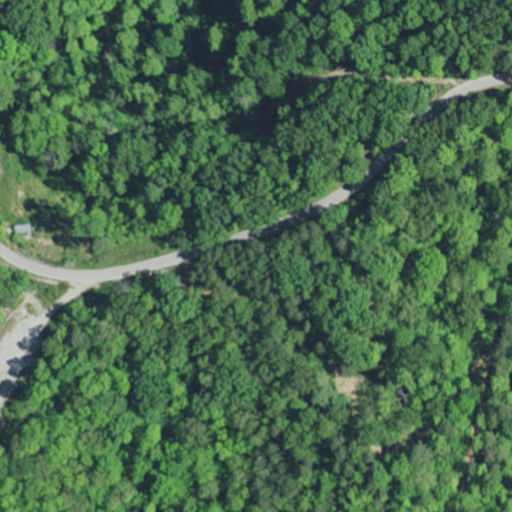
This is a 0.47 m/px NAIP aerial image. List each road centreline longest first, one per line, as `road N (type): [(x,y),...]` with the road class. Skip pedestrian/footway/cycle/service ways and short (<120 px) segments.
road 1 (secondary): [(511,78),(467,89),(323,202),(247,235),(133,269),(76,274),(26,263),(0,242)]
road 2 (residential): [(0,395),(93,273)]
